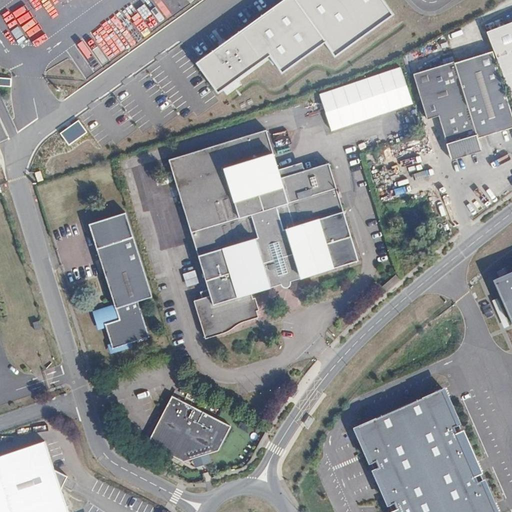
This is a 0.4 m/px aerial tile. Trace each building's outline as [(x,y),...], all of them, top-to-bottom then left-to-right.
[(335,58),(395,15),(384,0),(279,0),(196,61),(219,93),(269,56),(283,73),(324,40),(335,58)] [(511,10),(482,22),(511,107),(511,10)] [(434,106),(443,135),(447,147),(472,140),(468,126),(447,52),(408,64),(422,109),(434,106)] [(314,92),(326,131),(411,106),(400,67),(314,92)] [(12,79),(0,77),(0,86),(11,87),(12,79)] [(316,120),(313,113),(299,117),(302,124),(316,120)] [(299,125),(297,118),(286,122),(288,129),(299,125)] [(79,120),(60,133),(69,145),(87,132),(79,120)] [(447,147),(443,135),(440,136),(445,153),(478,142),(472,126),(468,126),(472,140),(447,147)] [(273,186),(257,136),(162,166),(202,297),(191,300),(193,305),(186,309),(198,347),(217,342),(217,341),(236,332),(235,331),(250,326),(248,319),(252,317),(250,308),(246,309),(243,302),(265,294),(263,293),(274,289),(277,297),(281,297),(284,295),(285,291),(284,286),(294,283),(295,285),(352,267),(322,170),(273,186)] [(511,178),(511,167),(503,173),(508,182),(511,178)] [(113,348),(127,344),(150,338),(139,302),(152,297),(126,213),(88,225),(115,304),(118,313),(120,320),(106,324),(107,328),(112,344),(113,348)] [(181,273),(184,286),(195,283),(192,270),(181,273)] [(385,292),(398,280),(392,275),(379,286),(385,292)] [(511,277),(498,283),(511,319),(511,277)] [(118,313),(115,304),(93,311),(98,330),(107,328),(106,324),(120,320),(118,313)] [(34,338),(31,329),(23,331),(27,341),(34,338)] [(129,349),(127,344),(113,348),(112,344),(107,345),(110,354),(129,349)] [(499,511),(444,383),(353,422),(392,511),(499,511)] [(217,430),(157,401),(133,447),(171,467),(203,458),(217,430)] [(32,450),(0,460),(0,511),(53,511),(48,499),(56,485),(42,479),(32,450)]
